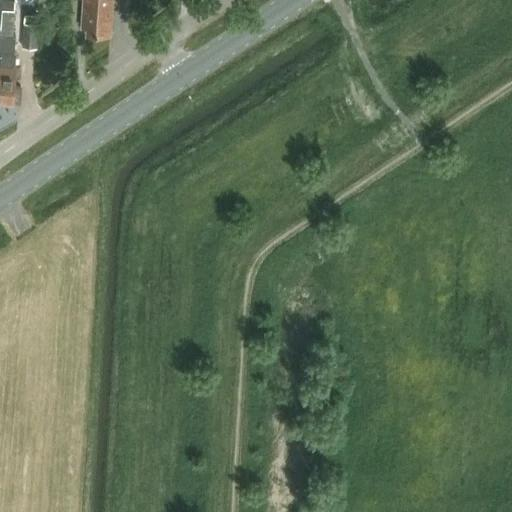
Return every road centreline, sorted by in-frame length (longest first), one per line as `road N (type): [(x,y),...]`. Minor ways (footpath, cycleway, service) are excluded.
road 1 (secondary): [(0,197),(297,0)]
road 2 (residential): [(226,0),(0,158)]
